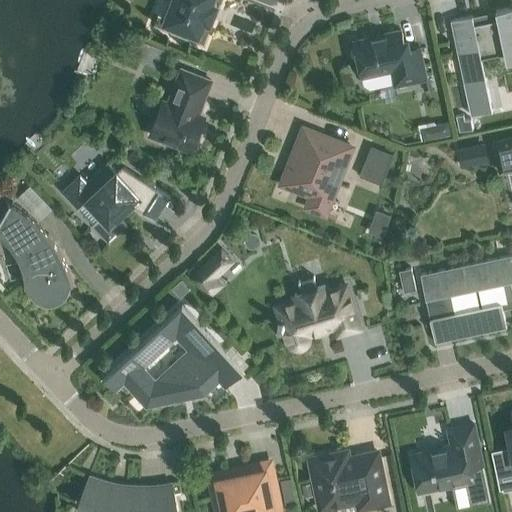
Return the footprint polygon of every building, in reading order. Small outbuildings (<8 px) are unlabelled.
[(173,0),(165,22),(173,25),(171,30),(188,37),(190,32),(198,35),(204,20),(210,23),(217,5),(211,2),(212,0),(173,0)] [(511,60),(511,7),(496,11),(498,19),(474,24),(472,16),(451,20),(464,83),(486,79),(481,58),(505,53),(507,62),(511,60)] [(405,51),(401,30),(383,34),(382,35),(354,41),(355,47),(353,49),(355,57),(357,59),(360,69),(374,66),(375,70),(379,73),(391,70),(395,86),(427,79),(420,48),(405,51)] [(211,81),(182,69),(168,104),(163,102),(151,133),(154,134),(155,138),(163,141),(168,140),(192,149),(194,144),(198,142),(201,135),(199,130),(204,119),(197,116),(211,81)] [(511,91),(503,93),(507,109),(511,108),(511,91)] [(472,130),(469,115),(455,118),(458,133),(472,130)] [(352,147),(304,128),(282,184),(311,195),(307,207),(326,214),(352,147)] [(511,137),(494,142),(500,171),(511,168),(511,137)] [(485,145),(457,150),(461,166),(488,161),(485,145)] [(394,155),(371,146),(360,176),(382,184),(394,155)] [(81,175),(64,191),(109,239),(125,225),(126,226),(127,226),(118,216),(130,204),(156,221),(171,197),(123,165),(118,170),(108,161),(108,162),(109,163),(88,182),(81,175)] [(8,200),(4,198),(4,199),(8,201),(10,203),(0,220),(0,224),(17,238),(26,250),(19,255),(13,245),(12,245),(6,238),(2,235),(1,233),(0,233),(0,235),(1,235),(5,239),(8,242),(11,246),(14,249),(16,253),(19,257),(21,261),(22,265),(24,270),(25,275),(26,279),(26,284),(26,286),(26,291),(27,291),(27,285),(28,285),(28,286),(28,289),(29,290),(29,291),(30,293),(31,295),(32,297),(36,300),(37,301),(40,303),(41,303),(43,304),(45,305),(48,305),(51,305),(55,305),(58,303),(60,302),(62,301),(64,300),(65,298),(66,297),(68,295),(69,293),(69,291),(70,289),(70,287),(70,285),(70,283),(71,283),(73,288),(74,288),(73,284),(72,281),(71,277),(70,273),(69,270),(67,266),(64,258),(60,251),(58,247),(53,241),(48,234),(41,225),(36,220),(33,217),(30,215),(26,212),(23,209),(16,204),(8,200)] [(247,235),(255,252),(270,245),(261,228),(247,235)] [(222,250),(193,278),(209,295),(221,284),(215,277),(232,261),(222,250)] [(511,280),(511,254),(421,274),(435,343),(507,328),(503,309),(511,307),(511,287),(511,281),(511,280)] [(416,289),(411,269),(399,272),(404,292),(416,289)] [(279,327),(282,326),(287,341),(289,344),(292,347),(296,348),(301,348),(304,346),(307,343),(308,338),(308,334),(310,333),(336,326),(338,334),(359,327),(346,285),(327,291),(325,285),(295,295),(296,300),(277,306),(281,321),(277,323),(279,327)] [(243,371),(182,305),(104,377),(116,391),(125,383),(139,398),(153,403),(203,393),(218,380),(225,388),(243,371)] [(432,450),(411,455),(417,484),(418,484),(419,491),(451,485),(456,510),(491,503),(474,424),(449,429),(452,445),(442,447),(440,450),(433,451),(432,450)] [(511,447),(492,451),(499,489),(502,489),(511,487),(511,426),(508,428),(511,447)] [(388,502),(378,451),(348,458),(339,452),(316,457),(311,465),(319,504),(326,508),(342,505),(346,498),(357,496),(360,511),(360,508),(388,502)] [(280,511),(270,463),(211,475),(218,511),(280,511)] [(95,478),(90,476),(79,505),(88,508),(97,511),(177,511),(172,483),(162,485),(153,486),(148,486),(143,486),(138,486),(133,486),(123,485),(119,484),(109,482),(104,481),(100,480),(95,478)]
